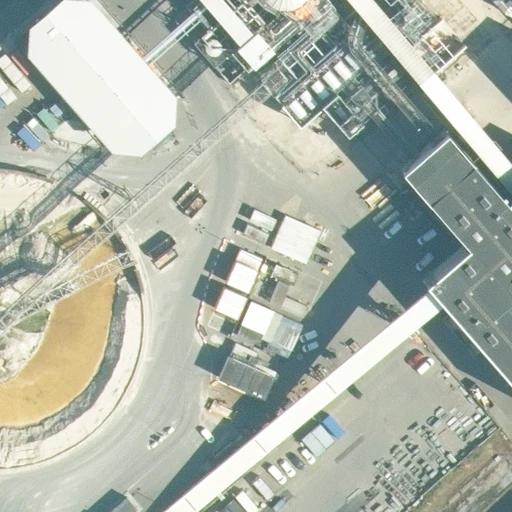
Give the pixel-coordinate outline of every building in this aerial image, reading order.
[(59,32),(75,54),(106,31),(90,9),(59,32)] [(108,112),(91,91),(128,60),(120,50),(108,60),(103,53),(83,69),(91,79),(79,89),(102,117),(108,112)] [(43,60),(0,94),(0,106),(9,118),(58,79),(43,60)] [(33,106),(40,118),(76,98),(69,86),(33,106)] [(444,128),(400,166),(464,241),(421,279),(511,383),(511,201),(510,204),(444,128)] [(150,348),(151,334),(150,321),(148,304),(145,291),(139,275),(132,260),(124,246),(115,235),(106,224),(96,215),(81,203),(69,196),(54,188),(41,184),(22,179),(9,177),(0,176),(0,492),(3,493),(22,490),(39,486),(52,481),(64,476),(81,466),(92,458),(102,448),(112,438),(124,423),(132,409),(139,394),(145,378),(148,365),(150,348)] [(278,288),(265,310),(283,320),(296,299),(278,288)] [(245,317),(231,370),(258,377),(266,348),(269,349),(276,325),(245,317)] [(162,511),(177,507),(169,511),(228,511),(222,504),(231,498),(241,511),(275,499),(264,470),(342,412),(335,394),(304,406),(302,404),(159,511),(162,511)]
